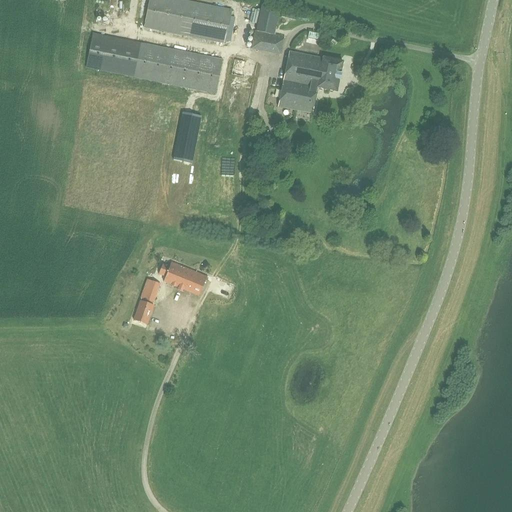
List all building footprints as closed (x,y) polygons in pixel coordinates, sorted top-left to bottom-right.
[(232,14),(232,11),(179,0),(150,0),(145,28),(226,45),(226,41),(230,42),(235,15),(232,14)] [(261,6),(257,35),(255,35),(252,51),(282,56),(285,38),(275,36),(279,9),(261,6)] [(134,77),(216,94),(222,60),(141,44),(92,33),(85,68),(109,73),(134,77)] [(284,81),(317,88),(337,92),(343,62),(323,58),(323,59),(289,53),(284,81)] [(229,58),(223,100),(248,103),(253,62),(229,58)] [(312,114),(317,88),(284,81),(278,107),(312,114)] [(255,203),(262,202),(260,195),(253,197),(255,203)] [(253,223),(264,218),(260,209),(249,214),(253,223)] [(172,263),(170,268),(163,265),(159,275),(166,278),(164,283),(199,297),(207,278),(172,263)] [(160,285),(147,280),(140,300),(154,304),(160,285)] [(217,323),(225,295),(203,290),(195,323),(210,327),(212,321),(217,323)] [(153,306),(140,302),(134,321),(146,326),(153,306)] [(111,340),(121,339),(120,332),(110,333),(111,340)]
